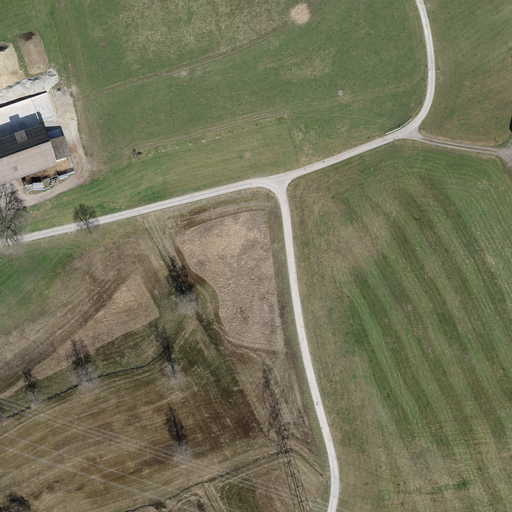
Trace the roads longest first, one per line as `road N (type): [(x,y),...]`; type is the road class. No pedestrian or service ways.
road 1 (track): [(332,511),(335,469),(313,395),(276,177)]
road 2 (track): [(276,177),(0,242)]
road 3 (track): [(65,103),(240,48),(314,0)]
road 4 (track): [(0,214),(81,173),(65,103)]
road 5 (track): [(401,133),(423,113),(430,93),(418,0)]
road 6 (track): [(276,177),(401,133)]
